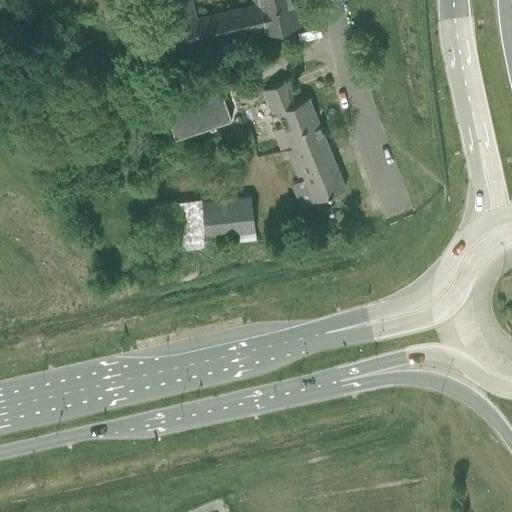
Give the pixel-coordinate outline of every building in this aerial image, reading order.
[(164,0),(167,11),(192,5),(190,0),(164,0)] [(298,25),(291,0),(256,0),(257,4),(242,8),(247,31),(262,28),(263,33),(298,25)] [(192,5),(167,11),(176,49),(247,31),(242,8),(195,19),(192,5)] [(287,150),(323,136),(308,97),(296,102),(287,80),(263,90),(268,104),(277,100),(281,108),(277,110),(292,148),(287,150)] [(161,101),(174,139),(231,119),(218,82),(161,101)] [(250,129),(229,133),(234,152),(254,147),(250,129)] [(323,136),(287,150),(297,175),(302,173),(313,200),(345,188),(323,136)] [(146,205),(152,253),(206,246),(205,237),(255,231),(250,194),(200,200),(200,198),(146,205)]
